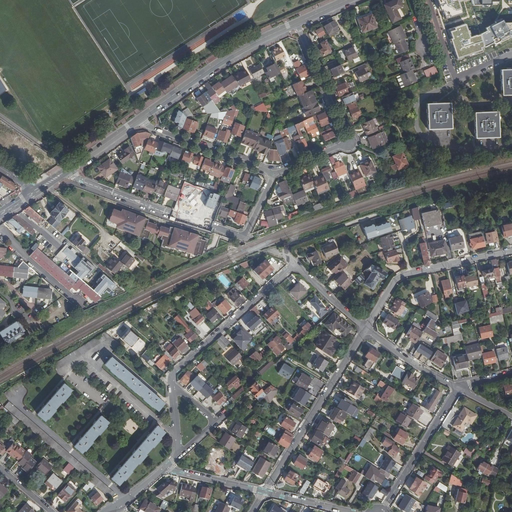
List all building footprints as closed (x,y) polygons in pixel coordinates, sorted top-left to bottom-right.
[(399,0),(393,0),(384,5),(392,23),(399,19),(400,19),(396,10),(402,7),(399,0)] [(458,2),(464,0),(437,0),(443,19),(461,13),(458,2)] [(376,27),(372,14),(358,19),(362,32),(376,27)] [(511,22),(504,23),(502,20),(486,29),(487,32),(480,35),(484,47),(489,44),(489,45),(494,43),(494,45),(500,42),(500,43),(507,39),(510,37),(511,37),(511,22)] [(338,28),(333,21),(323,26),(328,34),(338,28)] [(446,30),(457,58),(480,50),(480,48),(484,47),(480,35),(469,38),(465,24),(446,30)] [(405,37),(400,26),(388,31),(393,43),(394,43),(403,38),(405,37)] [(319,37),(325,34),(321,28),(315,31),(319,37)] [(409,49),(403,38),(394,43),(399,54),(409,49)] [(334,49),(328,39),(320,43),(323,48),(319,50),(322,56),(334,49)] [(356,55),(353,48),(354,47),(353,44),(344,49),(349,61),(353,59),(359,57),(357,54),(356,55)] [(286,58),(281,47),(271,52),(276,60),(281,58),(282,60),(286,58)] [(414,68),(409,58),(399,62),(404,73),(412,69),(414,68)] [(298,75),(301,73),(303,77),(308,75),(304,67),(303,68),(302,66),(301,66),(298,61),(293,64),(298,75)] [(335,67),(333,63),(323,68),(324,72),(330,69),(335,67)] [(264,73),(259,64),(249,70),(254,78),(264,73)] [(279,73),(275,64),(266,68),(268,72),(266,73),(268,78),(270,82),(274,80),(272,76),(279,73)] [(367,79),(365,74),(366,73),(365,71),(367,70),(364,64),(358,67),(360,70),(355,72),(359,82),(367,79)] [(344,73),(340,65),(335,67),(330,69),(333,77),(344,73)] [(416,81),(412,69),(404,73),(399,75),(404,86),(416,81)] [(511,94),(511,69),(500,70),(501,95),(511,94)] [(241,73),(233,77),(239,86),(245,83),(251,80),(245,70),(241,72),(241,73)] [(233,77),(232,75),(220,84),(224,90),(226,93),(234,87),(236,90),(240,88),(239,86),(233,77)] [(303,84),(301,81),(292,84),(297,96),(298,95),(306,92),(304,88),(303,84)] [(208,82),(204,84),(207,89),(204,90),(206,92),(211,100),(217,95),(211,87),(208,82)] [(220,84),(218,82),(211,87),(217,95),(224,90),(220,84)] [(346,82),(335,87),(337,91),(339,96),(348,92),(346,87),(348,86),(346,82)] [(134,98),(148,89),(143,83),(131,91),(130,92),(134,98)] [(315,102),(310,90),(306,92),(298,95),(303,107),(315,102)] [(203,94),(196,99),(202,106),(203,105),(204,106),(203,106),(208,114),(211,113),(218,112),(220,112),(220,111),(211,100),(206,92),(203,94)] [(355,102),(351,92),(341,97),(345,106),(348,105),(355,102)] [(306,116),(319,110),(315,102),(303,107),(302,108),(306,116)] [(358,118),(361,117),(359,113),(361,112),(360,110),(358,111),(357,107),(355,102),(348,105),(350,109),(349,110),(353,118),(356,117),(357,117),(358,118)] [(265,107),(263,103),(254,108),(256,111),(268,112),(266,109),(265,107)] [(451,128),(450,103),(426,103),(427,129),(451,128)] [(192,116),(186,108),(182,111),(186,117),(192,116)] [(178,109),(173,122),(178,123),(177,126),(178,127),(181,128),(182,128),(186,117),(182,111),(178,109)] [(234,115),(235,110),(233,110),(229,111),(226,111),(223,120),(222,122),(230,125),(234,115)] [(223,120),(226,111),(225,111),(220,112),(218,112),(218,114),(218,116),(218,119),(223,120)] [(499,137),(498,111),(474,112),(475,138),(499,137)] [(329,123),(325,115),(323,116),(322,114),(317,116),(322,126),(329,123)] [(319,134),(314,124),(308,127),(307,125),(309,124),(308,123),(314,120),(312,117),(302,121),(304,126),(307,133),(310,132),(312,137),(319,134)] [(196,122),(187,119),(183,129),(192,132),(193,129),(195,126),(196,122)] [(377,130),(372,119),(362,123),(367,135),(377,130)] [(300,137),(302,136),(299,130),(299,129),(301,127),(304,126),(302,121),(294,125),(300,137)] [(240,137),(244,126),(234,123),(230,133),(240,137)] [(0,141),(25,157),(28,153),(33,156),(35,152),(36,153),(39,149),(0,124),(0,141)] [(213,139),(216,129),(206,125),(203,135),(213,139)] [(292,131),(296,130),(294,125),(286,128),(289,134),(292,133),(292,131)] [(334,136),(332,131),(336,130),(334,127),(320,133),(321,136),(323,135),(325,140),(334,136)] [(287,137),(286,135),(289,134),(286,128),(279,131),(286,147),(287,150),(292,147),(287,137)] [(228,138),(231,131),(227,129),(225,132),(220,130),(216,141),(219,142),(220,140),(222,141),(226,142),(228,138)] [(146,145),(148,139),(150,133),(145,132),(143,132),(137,133),(130,138),(136,154),(140,153),(138,146),(142,144),(143,146),(146,145)] [(259,135),(254,133),(253,136),(244,133),(241,142),(254,148),(258,138),(259,135)] [(384,144),(379,133),(368,138),(372,149),(384,144)] [(304,149),(298,135),(293,137),(299,151),(304,149)] [(279,155),(285,152),(285,151),(287,150),(286,147),(285,147),(281,136),(275,138),(275,139),(274,140),(274,142),(279,155)] [(271,142),(258,138),(254,148),(262,151),(262,152),(266,154),(271,142)] [(153,155),(157,143),(148,139),(146,145),(144,149),(150,151),(149,154),(153,155)] [(170,151),(172,146),(159,141),(155,152),(157,153),(158,151),(161,152),(163,148),(165,148),(165,149),(170,151)] [(122,162),(134,154),(129,146),(123,151),(125,152),(118,157),(122,162)] [(178,159),(181,149),(173,146),(171,151),(170,156),(178,159)] [(269,149),(269,161),(281,161),(277,150),(269,149)] [(188,165),(193,154),(185,151),(181,162),(188,165)] [(408,165),(405,159),(407,158),(406,156),(404,157),(403,154),(398,156),(397,154),(392,156),(395,164),(391,166),(393,171),(398,169),(408,165)] [(199,166),(202,157),(198,156),(197,158),(195,157),(192,163),(199,166)] [(205,171),(204,173),(208,175),(210,172),(213,163),(210,162),(210,161),(205,158),(201,168),(206,170),(207,170),(207,171),(205,171)] [(117,169),(109,159),(98,167),(105,177),(117,169)] [(360,165),(357,166),(359,171),(362,177),(375,171),(370,160),(367,161),(360,164),(360,165)] [(221,178),(225,167),(221,166),(222,164),(214,161),(213,163),(210,172),(214,174),(214,175),(221,178)] [(336,165),(333,166),(335,171),(337,177),(347,173),(342,162),(339,164),(338,161),(335,163),(336,165)] [(50,175),(60,168),(57,165),(47,172),(50,175)] [(329,166),(321,170),(324,176),(325,181),(330,179),(327,172),(331,170),(329,166)] [(231,178),(234,170),(225,167),(222,175),(223,176),(231,178)] [(132,183),(134,178),(130,176),(130,174),(122,168),(116,183),(126,186),(128,182),(132,183)] [(359,171),(349,175),(356,190),(366,186),(362,177),(359,171)] [(306,177),(299,180),(304,191),(314,186),(312,181),(309,174),(305,176),(306,177)] [(0,181),(8,186),(13,190),(16,185),(0,175),(0,181)] [(145,181),(147,178),(137,175),(136,179),(133,186),(142,190),(145,181)] [(256,190),(261,179),(254,176),(251,182),(247,181),(245,185),(245,186),(256,190)] [(324,176),(312,181),(314,186),(317,193),(329,188),(325,181),(324,176)] [(197,179),(195,184),(204,187),(205,184),(206,182),(197,179)] [(165,183),(157,180),(155,185),(152,191),(161,194),(165,183)] [(292,194),(286,180),(279,183),(282,191),(283,192),(278,194),(280,199),(292,194)] [(152,191),(155,185),(145,181),(142,190),(151,193),(152,191)] [(214,187),(205,184),(204,187),(215,192),(219,182),(216,181),(214,187)] [(226,194),(225,194),(225,195),(224,199),(233,202),(238,204),(239,201),(240,200),(231,196),(235,186),(230,184),(226,194)] [(15,191),(13,190),(8,186),(5,190),(10,195),(15,191)] [(164,196),(176,200),(179,190),(168,186),(164,196)] [(197,204),(199,202),(200,199),(201,196),(200,194),(199,191),(196,189),(193,188),(190,188),(186,189),(184,191),(182,194),(181,197),(182,201),(184,204),(187,206),(190,207),(194,206),(197,204)] [(304,191),(292,195),(296,205),(308,200),(304,191)] [(356,191),(345,195),(347,200),(358,195),(356,191)] [(242,212),(245,203),(239,201),(238,204),(233,202),(231,208),(242,212)] [(68,210),(59,203),(50,214),(53,217),(48,223),(54,228),(60,222),(59,221),(68,210)] [(273,215),(266,217),(268,221),(269,227),(277,224),(276,221),(283,219),(281,212),(285,210),(283,205),(272,208),(273,215)] [(23,210),(38,223),(42,218),(29,206),(23,210)] [(229,209),(224,207),(221,206),(218,214),(227,217),(227,216),(229,209)] [(156,226),(157,222),(131,213),(130,214),(127,213),(128,212),(122,210),(121,212),(113,209),(109,221),(117,224),(120,225),(119,227),(138,235),(138,236),(143,238),(144,236),(148,238),(149,235),(150,231),(153,233),(154,231),(155,228),(156,229),(156,228),(155,227),(156,226)] [(243,225),(246,216),(229,209),(227,216),(235,219),(234,221),(243,225)] [(442,224),(439,209),(421,213),(425,228),(442,224)] [(31,235),(34,231),(16,216),(13,219),(24,228),(31,235)] [(408,233),(416,231),(413,216),(399,219),(402,234),(407,233),(408,233)] [(11,218),(5,222),(15,230),(19,233),(24,228),(13,219),(11,218)] [(391,231),(388,222),(373,227),(372,224),(363,227),(367,239),(391,231)] [(511,234),(511,223),(501,226),(504,237),(511,234)] [(205,254),(209,240),(183,231),(182,232),(180,231),(180,230),(170,227),(169,229),(160,226),(160,228),(158,233),(158,234),(161,235),(160,238),(162,239),(161,244),(171,247),(172,246),(191,253),(192,253),(192,254),(196,256),(196,254),(201,255),(201,253),(205,254)] [(482,231),(468,234),(472,249),(485,246),(482,231)] [(497,240),(495,231),(485,233),(488,243),(497,240)] [(393,238),(391,234),(380,238),(384,250),(394,247),(392,239),(393,238)] [(84,241),(78,235),(71,243),(86,255),(90,250),(86,246),(85,247),(81,244),(84,241)] [(464,247),(461,235),(448,238),(451,250),(464,247)] [(447,252),(444,240),(428,244),(431,256),(447,252)] [(100,297),(99,296),(93,291),(81,280),(73,274),(70,278),(42,253),(36,248),(39,246),(36,243),(34,244),(31,248),(34,251),(29,256),(69,291),(72,287),(75,290),(77,288),(78,289),(95,303),(100,297)] [(334,253),(338,251),(335,243),(322,248),(325,257),(334,254),(334,253)] [(430,264),(425,243),(419,244),(424,265),(430,264)] [(70,278),(73,274),(81,280),(83,277),(86,279),(95,268),(83,257),(81,259),(75,254),(77,252),(72,247),(70,250),(67,247),(68,246),(66,244),(55,256),(47,248),(42,253),(70,278)] [(399,260),(396,250),(384,254),(387,262),(394,260),(395,262),(399,260)] [(321,263),(316,251),(306,255),(308,260),(311,259),(314,265),(321,263)] [(135,260),(126,253),(122,258),(119,261),(123,264),(128,268),(135,260)] [(106,267),(114,274),(123,264),(119,261),(114,257),(109,263),(106,267)] [(348,265),(340,257),(328,268),(332,273),(334,271),(337,269),(340,272),(348,265)] [(272,267),(265,259),(253,270),(261,279),(269,272),(269,271),(272,267)] [(503,286),(502,282),(501,282),(497,265),(499,264),(498,259),(496,260),(496,259),(490,260),(492,269),(494,277),(497,287),(503,286)] [(0,274),(26,277),(26,275),(27,275),(28,269),(30,267),(23,261),(17,267),(17,268),(10,267),(10,266),(4,266),(4,267),(0,266),(0,274)] [(371,288),(379,276),(380,277),(382,278),(385,273),(371,264),(366,269),(371,272),(364,284),(371,288)] [(492,269),(482,271),(483,276),(486,276),(487,278),(494,277),(492,269)] [(351,282),(352,282),(353,281),(354,280),(361,274),(359,272),(353,278),(350,281),(342,274),(335,281),(344,289),(351,282)] [(354,280),(358,285),(358,284),(359,285),(361,282),(365,278),(361,273),(361,274),(354,280)] [(477,285),(475,274),(464,277),(466,286),(466,287),(477,285)] [(100,278),(102,280),(93,291),(99,296),(102,293),(103,294),(106,292),(108,294),(111,291),(113,292),(117,287),(103,275),(100,278)] [(459,278),(456,278),(458,287),(466,286),(464,277),(463,275),(458,277),(459,278)] [(373,289),(380,277),(379,276),(371,288),(373,289)] [(238,287),(241,290),(248,283),(243,278),(235,285),(237,288),(238,287)] [(449,279),(441,281),(444,294),(448,293),(452,292),(449,279)] [(306,291),(299,283),(290,291),(294,296),(297,299),(306,291)] [(24,292),(23,295),(50,298),(50,295),(51,295),(52,290),(47,289),(47,288),(41,288),(41,289),(34,288),(34,287),(28,286),(28,287),(23,287),(23,292),(24,292)] [(236,290),(234,289),(227,295),(229,297),(236,290)] [(244,299),(236,290),(229,297),(228,297),(236,306),(244,299)] [(428,293),(428,292),(417,298),(421,307),(432,302),(429,295),(428,293)] [(318,300),(315,297),(309,302),(319,313),(317,314),(320,318),(328,311),(322,304),(319,300),(318,300)] [(400,316),(405,307),(404,306),(406,303),(397,298),(395,301),(396,302),(390,310),(400,316)] [(232,308),(224,300),(217,306),(223,314),(226,311),(227,313),(232,308)] [(457,315),(469,312),(466,300),(454,303),(457,315)] [(193,321),(197,325),(204,318),(190,302),(187,305),(195,314),(198,317),(196,318),(195,317),(193,319),(194,320),(193,321)] [(255,316),(259,312),(254,306),(250,310),(255,316)] [(273,306),(263,315),(269,323),(280,314),(273,306)] [(408,309),(405,307),(400,316),(403,318),(408,309)] [(501,307),(495,308),(496,312),(491,314),(489,309),(487,310),(488,314),(488,317),(503,314),(502,309),(501,307)] [(220,316),(214,309),(206,316),(212,322),(216,318),(217,319),(220,316)] [(438,317),(427,310),(425,315),(435,321),(438,317)] [(190,342),(197,336),(191,329),(178,314),(174,317),(187,332),(184,335),(190,342)] [(351,328),(334,314),(325,324),(332,330),(335,327),(345,335),(351,328)] [(390,327),(394,329),(399,320),(388,314),(383,322),(387,325),(390,327)] [(255,335),(265,325),(258,317),(256,316),(246,325),(255,335)] [(423,331),(434,338),(437,333),(432,330),(433,328),(431,326),(434,321),(431,319),(423,331)] [(304,335),(311,327),(309,325),(304,320),(299,325),(303,329),(301,332),(304,335)] [(16,322),(16,321),(0,331),(0,333),(7,344),(23,333),(23,332),(16,322)] [(19,321),(16,322),(23,332),(25,331),(19,321)] [(311,324),(309,325),(311,327),(304,335),(301,332),(298,334),(302,338),(314,328),(314,327),(311,324)] [(454,332),(453,332),(454,335),(461,334),(459,324),(452,325),(454,332)] [(490,325),(479,328),(481,338),(493,336),(490,325)] [(252,337),(242,326),(237,331),(239,334),(236,336),(233,339),(241,348),(252,337)] [(422,333),(411,326),(406,335),(410,337),(413,339),(411,341),(415,343),(422,333)] [(297,343),(302,338),(298,334),(297,333),(296,334),(297,335),(292,339),(285,331),(281,335),(289,343),(288,344),(292,348),(297,343)] [(330,347),(336,338),(325,331),(316,346),(331,355),(335,350),(330,347)] [(53,364),(57,370),(104,340),(115,350),(120,345),(104,332),(53,364)] [(447,345),(452,344),(452,343),(463,340),(461,334),(454,335),(446,337),(447,343),(447,345)] [(224,348),(229,342),(222,335),(217,340),(224,348)] [(285,349),(280,344),(281,342),(280,341),(281,340),(277,336),(274,339),(272,337),(269,340),(271,342),(267,345),(277,355),(281,351),(282,352),(285,349)] [(175,340),(172,342),(180,351),(181,350),(187,345),(180,337),(179,338),(176,341),(175,340)] [(147,345),(139,338),(134,343),(138,346),(136,348),(140,352),(147,345)] [(409,354),(413,356),(416,351),(429,359),(433,352),(417,342),(409,354)] [(169,354),(173,358),(179,352),(170,343),(165,349),(169,354)] [(482,354),(479,343),(468,346),(470,357),(471,360),(482,357),(482,354)] [(509,357),(506,347),(496,349),(498,360),(509,357)] [(369,370),(379,353),(370,348),(365,356),(368,358),(363,366),(369,370)] [(232,365),(242,357),(235,349),(225,357),(232,365)] [(256,363),(267,353),(264,350),(259,355),(256,351),(250,356),(251,357),(250,358),(251,360),(253,359),(256,363)] [(446,357),(437,351),(431,360),(440,366),(446,357)] [(495,362),(493,351),(482,354),(482,357),(484,364),(495,362)] [(164,354),(155,364),(161,370),(171,360),(167,356),(164,354)] [(463,366),(469,365),(466,354),(453,357),(456,369),(464,367),(463,366)] [(322,371),(328,362),(319,356),(313,366),(322,371)] [(152,405),(157,410),(164,403),(155,396),(155,395),(153,393),(138,381),(139,381),(136,378),(136,379),(122,367),(122,366),(120,364),(119,365),(111,357),(105,364),(110,369),(110,370),(118,377),(119,377),(127,384),(126,384),(134,392),(135,391),(143,398),(143,399),(151,406),(152,405)] [(379,360),(376,358),(369,370),(372,371),(379,360)] [(261,376),(275,363),(273,360),(258,373),(261,376)] [(278,374),(289,379),(294,369),(283,364),(278,374)] [(396,365),(391,374),(400,379),(405,370),(396,365)] [(186,385),(193,376),(188,371),(180,380),(186,385)] [(414,389),(418,380),(415,378),(412,377),(413,375),(413,374),(408,372),(402,382),(414,389)] [(305,389),(311,379),(302,373),(296,384),(305,389)] [(242,383),(235,376),(226,384),(229,387),(228,388),(229,389),(233,385),(236,388),(242,383)] [(213,389),(201,377),(191,387),(203,398),(213,389)] [(385,401),(393,389),(380,380),(378,384),(386,389),(382,396),(378,393),(376,396),(385,401)] [(4,393),(8,398),(23,386),(21,383),(19,381),(4,393)] [(255,397),(262,390),(254,382),(248,387),(252,392),(251,392),(255,397)] [(362,392),(364,388),(354,382),(351,386),(352,387),(348,392),(357,398),(360,392),(362,392)] [(511,383),(503,385),(506,396),(511,394),(511,383)] [(42,408),(37,414),(44,420),(47,417),(47,418),(55,410),(54,409),(61,401),(62,402),(69,394),(68,393),(71,390),(64,384),(59,390),(58,389),(56,392),(44,406),(44,405),(41,408),(42,408)] [(266,395),(274,388),(271,385),(263,392),(266,395)] [(246,389),(243,387),(235,393),(238,396),(246,389)] [(305,406),(310,394),(296,387),(291,399),(305,406)] [(270,403),(278,390),(274,388),(266,395),(262,398),(270,403)] [(255,397),(259,401),(262,398),(266,395),(263,392),(262,390),(255,397)] [(441,393),(436,390),(429,402),(428,403),(425,408),(430,411),(441,393)] [(225,399),(219,392),(213,398),(219,405),(223,401),(224,402),(226,400),(225,399)] [(232,397),(223,405),(225,408),(234,400),(232,397)] [(425,402),(416,397),(414,400),(423,405),(425,402)] [(114,493),(9,401),(4,407),(110,498),(114,493)] [(356,408),(346,402),(341,409),(342,410),(347,413),(351,415),(356,408)] [(298,416),(303,409),(293,403),(288,410),(298,416)] [(422,410),(412,404),(409,410),(405,407),(402,412),(411,417),(412,418),(416,420),(422,410)] [(4,415),(10,419),(13,416),(1,405),(0,407),(0,410),(1,411),(2,410),(6,413),(4,415)] [(464,407),(453,426),(461,431),(466,423),(465,422),(466,421),(467,422),(471,424),(476,415),(464,407)] [(342,421),(347,413),(342,410),(341,411),(336,408),(330,418),(335,421),(337,418),(342,421)] [(405,427),(411,417),(402,412),(401,411),(395,421),(405,427)] [(10,419),(16,424),(19,420),(13,415),(13,416),(10,419)] [(108,422),(100,416),(96,422),(95,421),(93,424),(81,438),(81,437),(78,440),(79,440),(74,446),(81,452),(84,449),(84,450),(92,442),(91,441),(98,433),(99,434),(106,426),(105,425),(108,422)] [(290,431),(295,423),(286,417),(281,425),(290,431)] [(255,421),(251,418),(246,423),(251,426),(255,421)] [(327,436),(334,426),(323,419),(316,429),(327,436)] [(244,432),(247,428),(236,421),(230,431),(240,438),(244,432)] [(164,432),(157,426),(149,434),(147,436),(147,437),(135,451),(134,450),(132,453),(133,453),(121,467),(120,467),(118,469),(119,470),(111,478),(118,484),(123,479),(124,479),(131,471),(130,470),(137,462),(138,463),(145,455),(145,454),(152,446),(153,447),(160,438),(159,438),(164,432)] [(363,438),(368,442),(375,430),(370,427),(363,438)] [(402,444),(408,434),(398,428),(397,430),(398,431),(398,432),(393,438),(402,444)] [(286,448),(294,435),(285,430),(279,441),(277,440),(276,441),(278,442),(278,443),(286,448)] [(330,439),(324,436),(315,430),(313,435),(314,436),(311,440),(319,445),(321,441),(326,444),(330,439)] [(235,438),(225,432),(219,443),(229,449),(235,438)] [(394,456),(399,448),(393,444),(394,442),(389,439),(385,436),(381,443),(384,445),(382,449),(394,456)] [(364,449),(368,442),(363,438),(357,447),(358,448),(360,448),(361,447),(364,449)] [(25,451),(18,445),(17,446),(13,442),(10,446),(7,450),(7,451),(9,454),(11,453),(14,457),(18,460),(25,451)] [(273,457),(278,447),(269,442),(266,446),(263,451),(273,457)] [(480,444),(476,442),(471,451),(475,453),(476,451),(480,444)] [(314,459),(316,461),(323,451),(317,447),(314,445),(312,448),(310,452),(308,455),(310,457),(312,458),(312,459),(313,460),(314,459)] [(447,451),(442,460),(452,466),(460,453),(450,447),(447,451)] [(466,455),(471,458),(474,453),(465,448),(463,452),(467,454),(466,455)] [(219,464),(226,452),(222,450),(220,453),(215,450),(211,457),(214,459),(213,460),(219,464)] [(31,456),(25,451),(18,460),(17,461),(23,465),(21,467),(27,472),(35,463),(29,458),(31,456)] [(354,452),(351,451),(345,460),(346,460),(344,464),(346,465),(354,452)] [(375,465),(390,472),(395,461),(380,453),(375,465)] [(294,464),(302,469),(307,459),(300,454),(294,464)] [(238,462),(236,464),(248,471),(251,468),(254,462),(242,455),(241,456),(238,462)] [(266,470),(271,463),(260,457),(252,472),(262,478),(265,473),(264,473),(266,470)] [(51,466),(43,459),(36,467),(45,474),(51,466)] [(481,464),(480,463),(476,469),(482,472),(487,464),(483,462),(481,464)] [(74,467),(69,463),(64,469),(68,473),(74,467)] [(494,477),(497,470),(487,464),(482,472),(488,475),(488,474),(494,477)] [(346,465),(344,468),(352,473),(348,479),(355,484),(360,474),(346,465)] [(383,476),(379,473),(380,471),(371,466),(364,476),(373,482),(374,480),(380,483),(384,476),(383,476)] [(230,468),(227,467),(225,470),(228,471),(227,474),(223,473),(222,477),(228,478),(233,470),(230,468)] [(440,476),(442,473),(433,467),(427,476),(426,475),(424,479),(432,484),(434,481),(438,475),(440,476)] [(292,484),(298,475),(290,470),(284,480),(292,484)] [(56,488),(62,481),(53,474),(44,483),(51,487),(53,485),(56,488)] [(451,474),(449,483),(461,486),(462,481),(451,474)] [(324,493),(328,485),(317,478),(313,486),(324,493)] [(388,488),(391,481),(384,478),(381,485),(388,488)] [(416,478),(409,489),(419,495),(426,483),(416,478)] [(347,482),(341,479),(335,488),(339,490),(337,493),(344,497),(349,490),(344,487),(347,482)] [(83,488),(86,490),(89,486),(92,488),(94,485),(89,481),(83,488)] [(378,486),(371,481),(368,486),(367,486),(362,495),(368,499),(369,497),(369,496),(371,497),(376,491),(375,490),(378,486)] [(164,483),(157,490),(163,496),(169,490),(174,491),(176,483),(171,482),(164,483)] [(447,487),(439,482),(436,487),(446,493),(447,487)] [(75,490),(68,483),(57,495),(65,502),(75,490)] [(193,487),(182,484),(179,495),(190,498),(189,501),(193,502),(196,489),(192,488),(193,487)] [(211,490),(202,488),(199,497),(209,500),(211,490)] [(458,489),(455,500),(464,502),(467,490),(462,488),(462,490),(458,489)] [(90,498),(96,492),(94,490),(88,495),(90,498)] [(103,499),(97,492),(90,499),(96,505),(103,499)] [(398,507),(405,511),(407,511),(408,511),(411,507),(415,500),(406,494),(398,507)] [(230,507),(240,510),(243,499),(233,496),(230,507)] [(148,503),(145,500),(140,509),(145,511),(158,511),(160,510),(155,507),(148,503)] [(164,509),(168,502),(163,500),(159,507),(164,509)] [(79,505),(75,501),(68,510),(70,511),(82,511),(78,508),(79,506),(79,505)]
